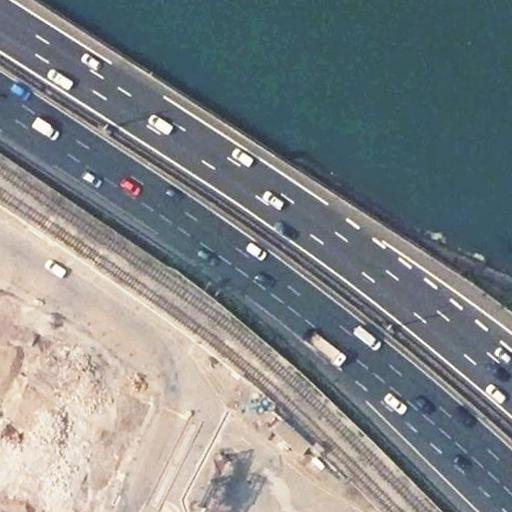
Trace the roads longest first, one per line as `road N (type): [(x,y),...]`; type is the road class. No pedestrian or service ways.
road 1 (trunk): [(0,99),(285,292),(511,481)]
road 2 (trunk): [(511,386),(288,212),(0,22)]
road 3 (unknown): [(0,268),(180,389),(337,511)]
